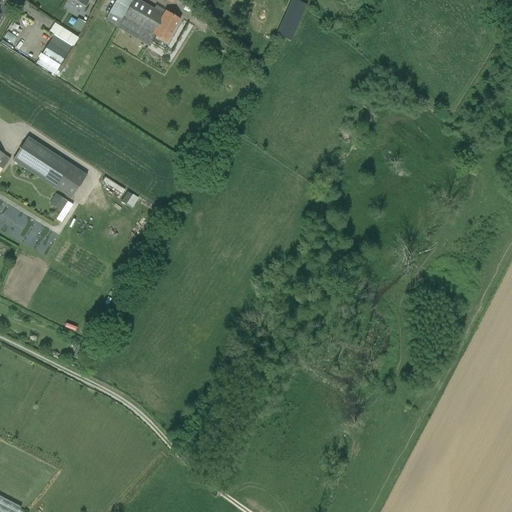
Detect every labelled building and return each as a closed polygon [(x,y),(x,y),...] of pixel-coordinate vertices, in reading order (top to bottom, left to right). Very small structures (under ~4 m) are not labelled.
[(89,0),(67,0),(66,2),(83,12),(88,2),(89,0)] [(118,28),(133,0),(116,0),(105,21),(118,28)] [(154,35),(165,42),(180,21),(166,12),(163,15),(136,0),(133,0),(118,28),(117,29),(148,46),(154,35)] [(307,5),(295,0),(291,0),(276,34),(291,41),(307,5)] [(76,20),(73,29),(81,31),(84,22),(76,20)] [(7,33),(5,38),(14,43),(17,38),(7,33)] [(35,66),(53,77),(71,47),(53,36),(35,66)] [(72,199),(87,176),(28,137),(12,161),(72,199)] [(10,159),(2,154),(0,152),(0,168),(3,170),(10,159)] [(105,178),(103,182),(122,193),(125,189),(105,178)] [(127,191),(121,202),(132,208),(139,198),(127,191)] [(56,194),(49,205),(61,212),(68,202),(56,194)] [(134,244),(139,235),(134,233),(129,242),(134,244)] [(79,346),(74,357),(81,360),(86,349),(79,346)] [(0,511),(24,511),(20,509),(21,507),(0,496),(0,511)]
